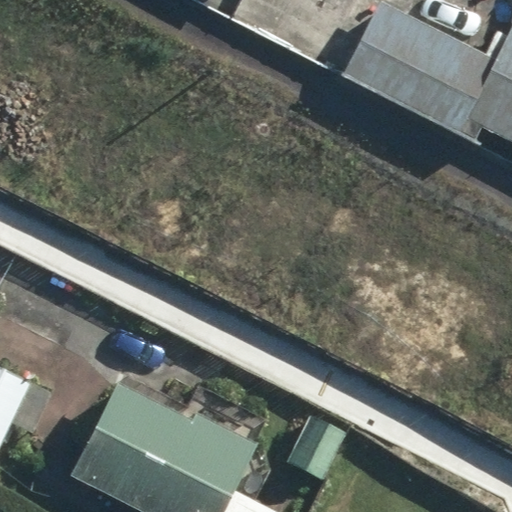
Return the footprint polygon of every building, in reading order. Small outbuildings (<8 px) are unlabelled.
[(391,0),(380,0),(342,72),(478,146),(485,133),(511,148),(511,29),(497,57),(391,0)] [(352,225),(298,327),(441,403),(479,332),(494,339),(511,304),(511,297),(428,253),(423,263),(352,225)] [(0,366),(0,444),(10,423),(34,435),(55,393),(0,366)] [(218,511),(253,442),(192,412),(189,418),(107,378),(61,471),(144,511),(218,511)] [(305,411),(280,457),(318,477),(343,432),(305,411)]
